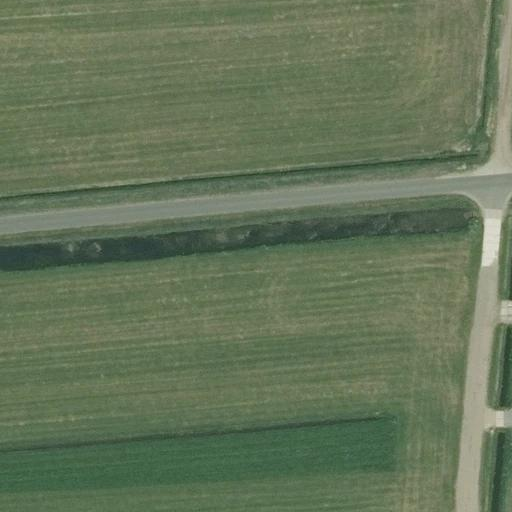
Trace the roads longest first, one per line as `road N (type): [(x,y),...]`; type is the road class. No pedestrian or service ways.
road 1 (unclassified): [(0,228),(511,179)]
road 2 (track): [(467,511),(511,39)]
